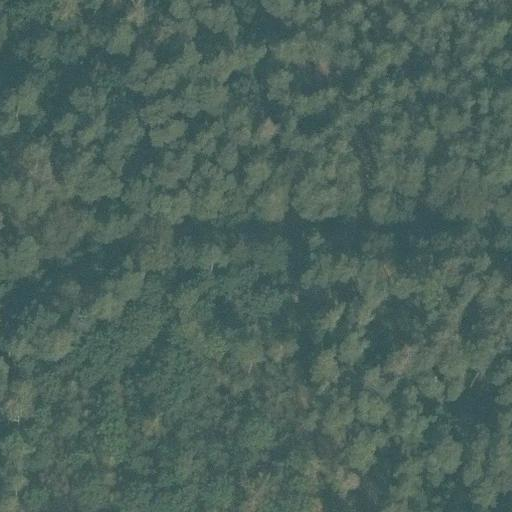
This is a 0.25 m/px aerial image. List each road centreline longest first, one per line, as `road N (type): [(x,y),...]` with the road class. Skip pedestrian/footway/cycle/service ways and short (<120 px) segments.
road 1 (track): [(0,319),(132,262),(211,247),(303,243)]
road 2 (track): [(343,511),(303,243)]
road 3 (track): [(303,243),(229,0)]
road 4 (track): [(303,243),(511,243)]
